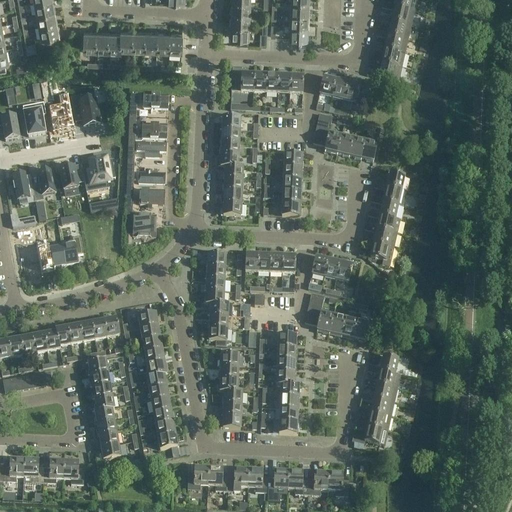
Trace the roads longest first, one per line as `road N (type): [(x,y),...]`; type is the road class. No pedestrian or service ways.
road 1 (unknown): [(462,0),(434,511)]
road 2 (residential): [(359,354),(341,456),(200,448),(177,309),(156,271)]
road 3 (residential): [(0,408),(68,397),(73,440),(0,438)]
road 4 (residential): [(202,101),(174,101),(167,220),(193,226)]
road 5 (residential): [(15,312),(70,303),(156,271)]
road 6 (residential): [(206,16),(86,10),(87,0)]
road 7 (residential): [(193,226),(202,101)]
